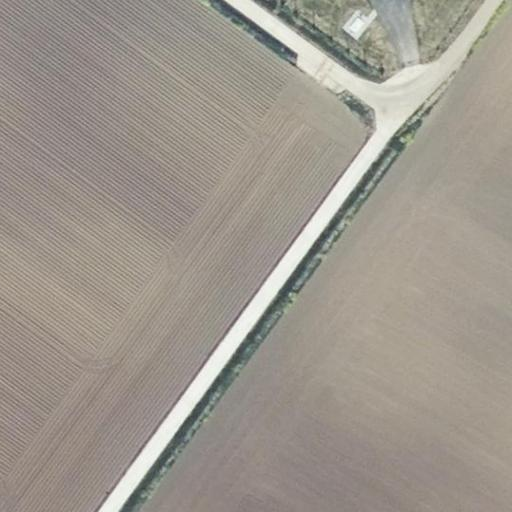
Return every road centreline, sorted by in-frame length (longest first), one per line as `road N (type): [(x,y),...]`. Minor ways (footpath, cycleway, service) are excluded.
road 1 (track): [(108,511),(397,112),(240,0)]
road 2 (unclassified): [(397,112),(492,0)]
